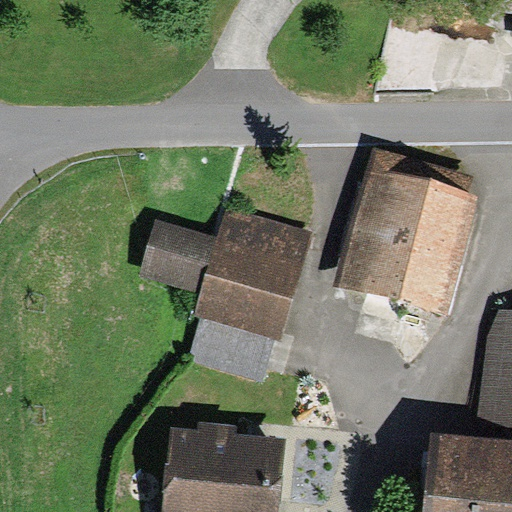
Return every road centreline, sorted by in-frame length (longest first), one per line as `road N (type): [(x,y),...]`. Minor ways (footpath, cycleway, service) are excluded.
road 1 (track): [(0,126),(29,139),(511,116)]
road 2 (unknown): [(511,186),(467,321),(384,448),(366,511)]
